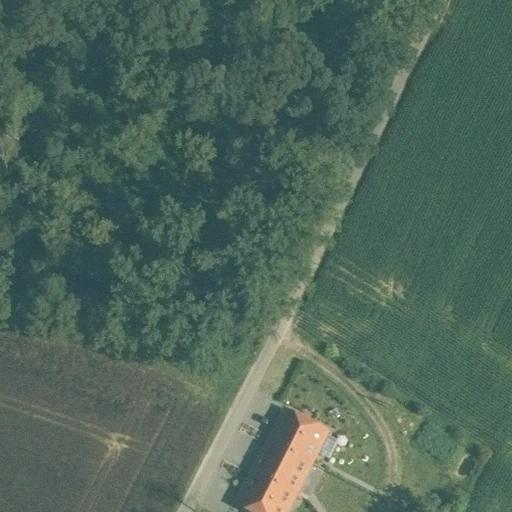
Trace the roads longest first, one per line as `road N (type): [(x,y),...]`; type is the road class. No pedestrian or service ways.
road 1 (track): [(445,0),(194,511)]
road 2 (track): [(305,511),(344,426),(339,414),(262,379)]
